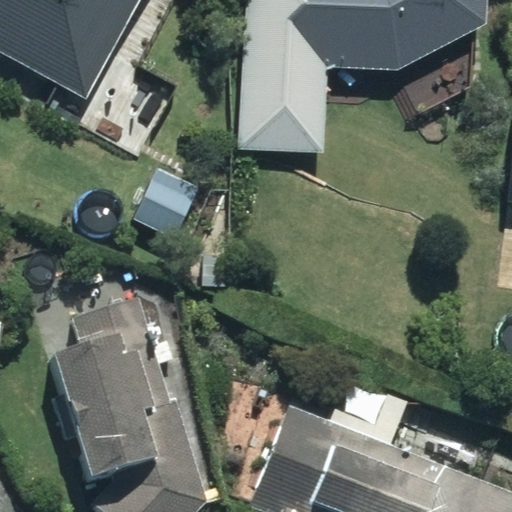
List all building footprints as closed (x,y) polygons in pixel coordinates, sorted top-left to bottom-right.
[(0,0),(0,58),(84,104),(140,0),(0,0)] [(238,0),(233,153),(319,156),(322,79),(390,82),(478,39),(479,0),(238,0)] [(511,78),(508,78),(499,203),(511,203),(511,78)] [(199,196),(155,171),(124,227),(169,252),(199,196)] [(197,511),(132,300),(30,338),(82,511),(197,511)] [(287,415),(248,511),(507,511),(510,506),(478,493),(493,457),(441,437),(428,469),(387,452),(402,413),(343,389),(326,431),(287,415)]
